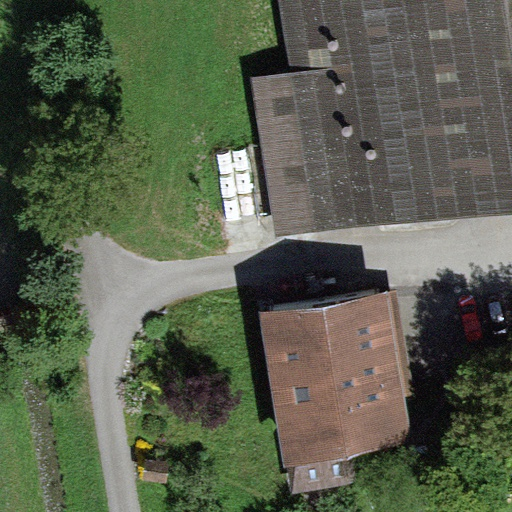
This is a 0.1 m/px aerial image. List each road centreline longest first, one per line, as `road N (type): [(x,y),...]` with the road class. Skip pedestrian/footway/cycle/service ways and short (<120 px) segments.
road 1 (track): [(511,247),(214,270),(101,300)]
road 2 (track): [(101,300),(129,511)]
